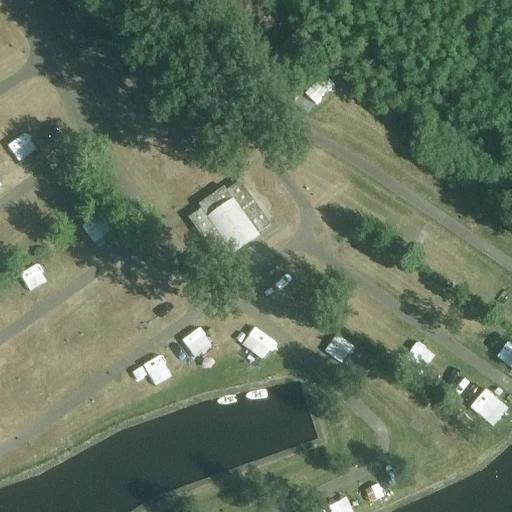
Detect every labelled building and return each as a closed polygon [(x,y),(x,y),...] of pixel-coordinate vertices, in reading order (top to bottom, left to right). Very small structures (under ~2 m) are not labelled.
[(36,30),(52,25),(48,14),(32,19),(36,30)] [(74,60),(99,50),(92,34),(67,45),(74,60)] [(201,211),(188,220),(219,263),(232,254),(230,252),(256,234),(257,236),(270,227),(240,184),(227,193),(224,189),(199,207),(201,211)] [(499,208),(491,222),(504,229),(511,215),(499,208)] [(409,265),(405,274),(429,285),(433,276),(409,265)] [(33,291),(47,285),(38,267),(25,274),(33,291)] [(282,285),(273,302),(292,312),(301,294),(282,285)] [(120,312),(126,332),(150,324),(144,304),(120,312)] [(298,323),(311,337),(325,324),(313,310),(298,323)] [(384,344),(399,320),(388,314),(373,337),(384,344)] [(257,346),(270,333),(261,323),(247,337),(257,346)] [(335,363),(358,340),(344,327),(322,350),(335,363)] [(187,366),(206,355),(191,329),(172,340),(187,366)] [(133,367),(150,392),(162,383),(151,368),(157,365),(150,355),(133,367)] [(461,413),(438,433),(450,446),(472,426),(461,413)] [(419,477),(435,463),(415,440),(399,454),(419,477)] [(240,474),(247,488),(265,479),(258,466),(240,474)] [(328,493),(334,511),(337,511),(353,506),(346,487),(328,493)] [(165,501),(165,511),(176,511),(177,502),(165,501)] [(207,511),(225,511),(221,501),(206,508),(207,511)]
